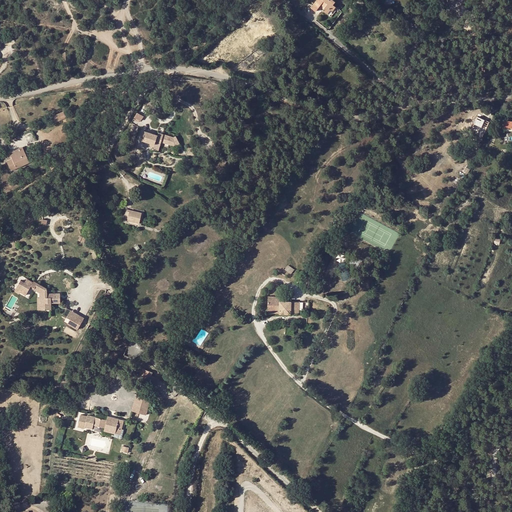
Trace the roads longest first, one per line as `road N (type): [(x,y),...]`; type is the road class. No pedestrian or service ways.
road 1 (unclassified): [(0,97),(180,68),(347,118),(370,117),(407,98),(411,52),(460,0)]
road 2 (residential): [(319,511),(221,423),(198,447),(187,511)]
